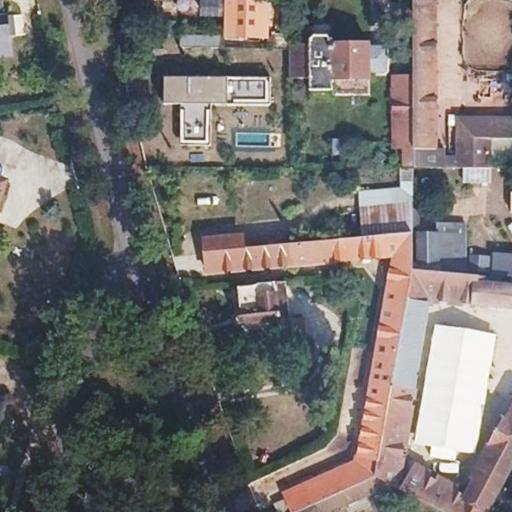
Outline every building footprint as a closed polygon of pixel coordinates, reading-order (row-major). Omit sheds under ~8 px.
[(0,58),(14,57),(9,18),(5,19),(2,2),(0,1),(0,58)] [(266,1),(229,1),(229,35),(266,35),(266,1)] [(435,3),(413,3),(413,170),(434,170),(435,3)] [(309,44),(289,44),(289,49),(289,80),(308,80),(308,93),(333,93),(333,80),(369,80),(369,44),(333,44),(333,41),(327,37),(313,36),(309,41),(309,44)] [(181,43),(162,98),(186,107),(205,51),(181,43)] [(289,49),(270,49),(270,85),(289,85),(289,80),(289,49)] [(410,78),(392,78),(392,102),(396,102),(395,114),(410,114),(410,78)] [(511,121),(459,121),(459,170),(488,170),(488,141),(511,140),(511,121)] [(511,153),(511,142),(490,142),(490,152),(511,153)] [(413,170),(401,170),(402,186),(412,186),(413,170)] [(362,229),(355,229),(356,240),(412,235),(412,190),(359,194),(362,229)] [(356,240),(333,241),(336,263),(393,258),(391,273),(412,271),(412,238),(412,235),(356,240)] [(412,238),(412,271),(428,272),(429,238),(412,238)] [(333,241),(205,252),(207,273),(336,263),(333,241)] [(354,464),(282,497),(285,502),(289,511),(299,511),(311,507),(366,481),(374,478),(412,271),(391,273),(354,464)] [(412,271),(374,478),(439,511),(486,511),(511,464),(511,411),(464,498),(412,470),(404,485),(395,483),(429,300),(511,307),(511,287),(498,286),(499,278),(428,272),(412,271)] [(238,288),(230,288),(231,304),(238,303),(240,311),(244,310),(245,325),(276,322),(278,343),(304,340),(302,319),(286,321),(279,322),(275,296),(283,295),(282,283),(258,286),(258,287),(238,289),(238,288)] [(283,295),(275,296),(279,322),(286,321),(283,295)] [(474,455),(490,334),(427,326),(412,444),(427,446),(426,458),(453,461),(454,453),(474,455)] [(366,481),(311,507),(312,511),(345,511),(374,499),(366,481)] [(289,511),(285,502),(271,508),(272,511),(289,511)]
